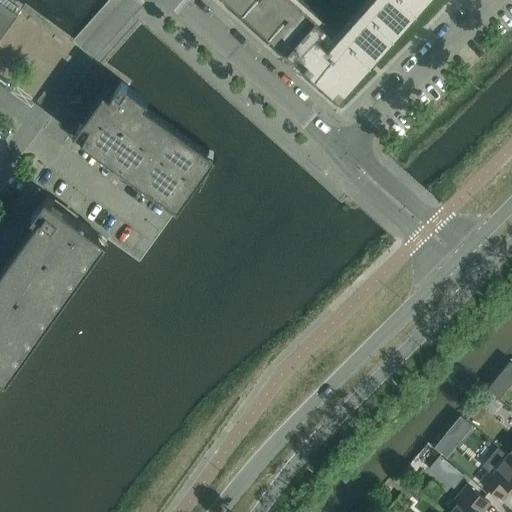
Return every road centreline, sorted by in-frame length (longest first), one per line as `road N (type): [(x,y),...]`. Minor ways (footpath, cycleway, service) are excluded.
road 1 (secondary): [(459,256),(215,511)]
road 2 (secondary): [(257,511),(294,463),(480,276)]
road 3 (residential): [(341,149),(167,0)]
road 4 (residential): [(341,149),(491,0)]
road 5 (unclassified): [(459,256),(341,149)]
